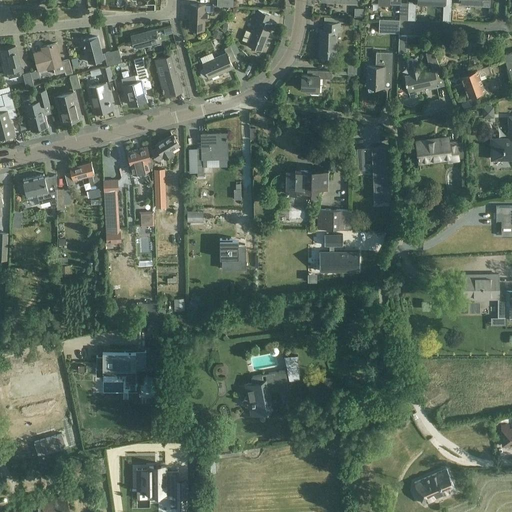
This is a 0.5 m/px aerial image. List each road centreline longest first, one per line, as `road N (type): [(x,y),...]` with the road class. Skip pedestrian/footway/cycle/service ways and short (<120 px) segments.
road 1 (unclassified): [(511,462),(473,466),(440,453),(385,329),(386,265),(403,234),(398,124)]
road 2 (residential): [(0,163),(261,89)]
road 3 (residential): [(1,32),(159,14),(168,0)]
road 4 (unclassified): [(398,124),(284,105),(261,89)]
